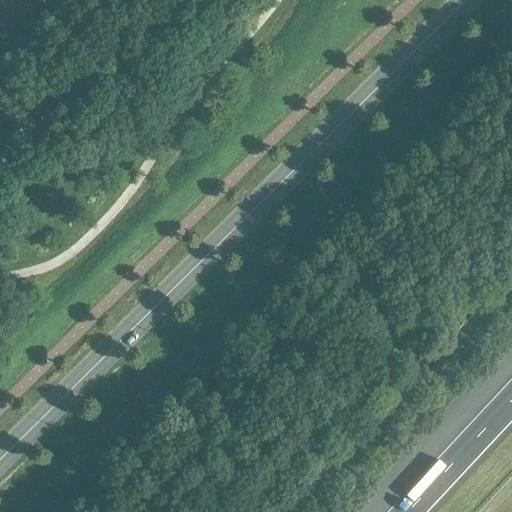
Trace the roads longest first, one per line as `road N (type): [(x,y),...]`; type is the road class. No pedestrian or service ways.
road 1 (tertiary): [(0,458),(463,0)]
road 2 (motorway): [(511,403),(412,511)]
